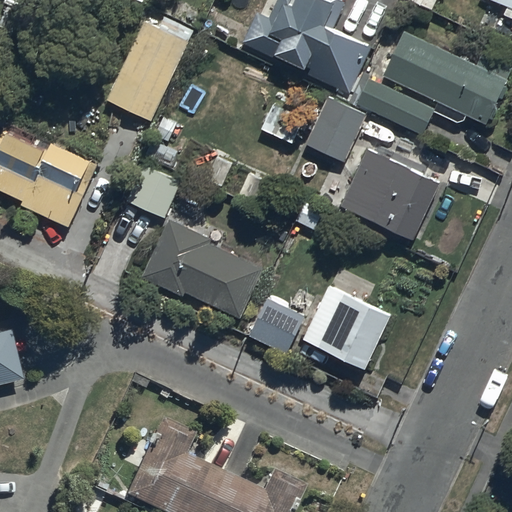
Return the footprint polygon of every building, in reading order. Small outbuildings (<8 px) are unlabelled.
[(259,16),(243,47),(304,79),(306,74),(349,97),(372,52),(329,30),(338,14),(341,16),(347,4),(339,0),(278,0),(268,20),(259,16)] [(438,0),(400,0),(431,15),(438,0)] [(511,0),(492,0),(491,3),(505,11),(502,17),(511,22),(511,0)] [(187,48),(144,30),(110,108),(153,127),(187,48)] [(476,70),(405,37),(385,80),(488,128),(511,74),(511,69),(482,56),(476,70)] [(435,114),(369,83),(357,109),(423,140),(435,114)] [(367,118),(327,102),(307,148),(347,165),(367,118)] [(303,124),(273,108),(262,130),(292,146),(303,124)] [(52,149),(46,161),(1,141),(0,143),(0,185),(24,196),(18,210),(68,233),(97,169),(52,149)] [(340,209),(412,246),(441,188),(369,152),(340,209)] [(133,208),(164,223),(174,201),(143,186),(133,208)] [(212,243),(169,223),(142,282),(183,301),(186,296),(239,320),(262,271),(210,248),(212,243)] [(327,290),(301,343),(367,376),(393,323),(327,290)] [(0,389),(24,384),(13,333),(0,336),(0,389)] [(263,493),(186,458),(194,436),(161,421),(153,438),(159,441),(154,452),(147,449),(122,502),(144,511),(294,511),(306,489),(272,473),(263,493)]
